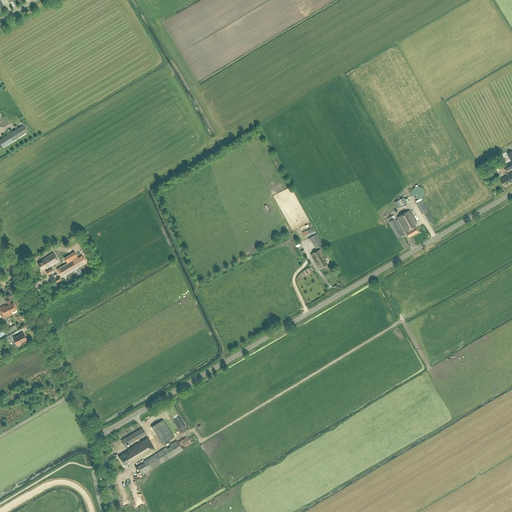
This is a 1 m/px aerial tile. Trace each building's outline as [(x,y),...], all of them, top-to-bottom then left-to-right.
[(26,114),(17,119),(20,125),(30,119),(26,114)] [(23,125),(0,139),(0,144),(2,148),(28,132),(23,125)] [(506,172),(511,167),(511,162),(503,167),(506,172)] [(511,184),(511,183),(511,172),(500,180),(504,186),(511,182),(511,184)] [(420,187),(419,187),(418,187),(417,187),(416,187),(415,188),(414,188),(413,189),(413,190),(412,191),(412,192),(412,193),(412,194),(413,195),(413,196),(414,197),(415,198),(416,198),(417,199),(418,199),(419,198),(420,198),(421,198),(422,197),(423,196),(423,195),(424,194),(424,193),(424,192),(424,191),(423,190),(423,189),(422,189),(422,188),(421,187),(420,187)] [(409,237),(418,232),(415,228),(414,225),(416,223),(409,211),(397,217),(406,233),(407,233),(409,237)] [(428,211),(424,214),(429,223),(434,220),(428,211)] [(397,238),(404,234),(395,218),(388,222),(397,238)] [(305,238),(315,233),(313,228),(302,232),(305,238)] [(319,269),(327,264),(324,259),(325,259),(319,249),(311,254),(319,269)] [(57,270),(58,273),(60,276),(62,278),(82,265),(78,258),(74,252),(64,258),(67,264),(57,270)] [(47,268),(58,262),(53,253),(45,258),(45,259),(38,264),(41,270),(46,267),(47,268)] [(0,314),(3,319),(11,315),(10,315),(13,314),(12,313),(17,310),(13,303),(5,307),(5,305),(0,307),(0,314)] [(13,338),(11,334),(7,337),(8,340),(10,339),(13,347),(16,345),(20,343),(27,340),(24,333),(18,336),(18,335),(13,338)] [(151,427),(162,444),(174,437),(163,420),(151,427)] [(136,439),(139,437),(145,434),(141,428),(121,440),(124,446),(136,439)] [(131,464),(155,450),(147,437),(127,449),(129,451),(119,457),(125,467),(131,463),(131,464)] [(142,475),(183,450),(177,440),(163,449),(155,454),(156,456),(137,467),(139,471),(142,475)]
